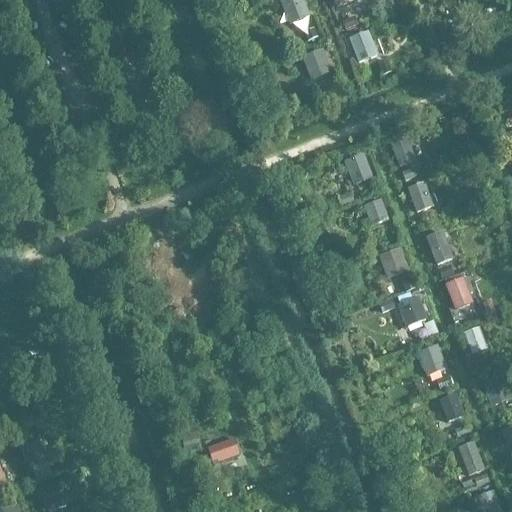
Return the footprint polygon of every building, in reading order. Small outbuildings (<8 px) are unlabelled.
[(311,21),(302,0),(297,0),(282,6),(291,29),(311,21)] [(357,6),(354,0),(332,0),(338,14),(357,6)] [(505,23),(499,10),(488,15),(493,28),(505,23)] [(369,36),(348,44),(359,72),(380,63),(369,36)] [(329,77),(320,53),(301,61),(310,84),(329,77)] [(419,163),(410,139),(388,147),(397,171),(419,163)] [(374,184),(365,159),(343,168),(352,191),(374,184)] [(426,187),(407,193),(418,219),(436,212),(426,187)] [(392,226),(383,201),(362,210),(371,234),(392,226)] [(456,262),(446,234),(424,243),(435,271),(456,262)] [(409,277),(400,252),(379,261),(388,284),(409,277)] [(463,283),(444,290),(454,316),(474,310),(463,283)] [(427,325),(418,300),(397,309),(406,332),(427,325)] [(491,355),(482,331),(461,339),(470,363),(491,355)] [(448,374),(439,350),(417,358),(426,382),(448,374)] [(501,382),(482,389),(493,418),(511,411),(501,382)] [(467,421),(458,397),(436,405),(445,429),(467,421)] [(511,460),(511,432),(500,438),(509,461),(511,460)] [(235,442),(208,452),(214,468),(240,458),(235,442)] [(50,468),(42,446),(24,453),(32,475),(50,468)] [(485,475),(474,446),(458,453),(470,481),(485,475)] [(63,511),(67,511),(59,489),(41,495),(46,511),(63,511)] [(500,511),(495,496),(474,505),(476,511),(500,511)]
